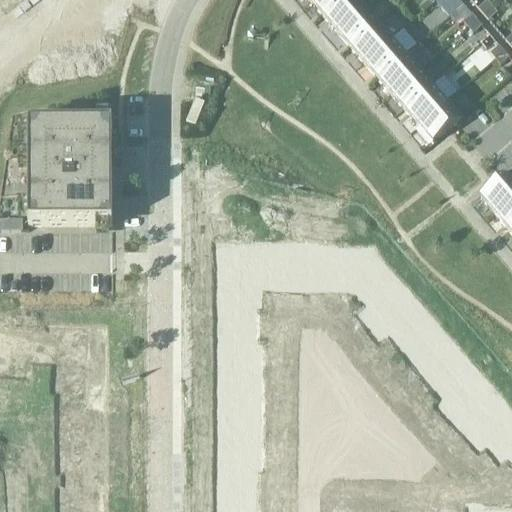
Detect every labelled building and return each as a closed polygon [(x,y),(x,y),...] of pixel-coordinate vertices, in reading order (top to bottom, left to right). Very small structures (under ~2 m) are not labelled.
[(324,20),(346,0),(314,0),(310,4),(324,20)] [(337,35),(366,10),(357,0),(346,0),(324,20),(337,35)] [(478,11),(483,17),(492,9),(487,3),(478,11)] [(488,23),(497,15),(492,9),(483,17),(488,23)] [(366,10),(337,35),(350,51),(379,26),(366,10)] [(463,24),(468,30),(477,22),(472,16),(463,24)] [(473,36),(482,28),(477,22),(468,30),(473,36)] [(393,41),(379,26),(350,51),(364,66),(393,41)] [(406,57),(393,41),(364,66),(377,82),(406,57)] [(490,56),(495,62),(504,54),(499,48),(490,56)] [(500,68),(509,60),(504,54),(495,62),(500,68)] [(419,72),(406,57),(377,82),(391,97),(419,72)] [(433,87),(419,72),(391,97),(404,112),(433,87)] [(447,104),(433,87),(404,112),(418,129),(447,104)] [(195,101),(189,117),(186,124),(195,127),(204,105),(195,101)] [(447,104),(418,129),(433,146),(462,121),(447,104)] [(28,228),(112,228),(112,128),(28,128),(28,228)] [(480,200),(495,217),(511,202),(511,178),(509,175),(480,200)] [(511,229),(511,202),(495,217),(508,233),(511,229)] [(259,249),(217,249),(217,279),(259,279),(259,249)] [(333,249),(303,249),(303,258),(303,270),(303,282),(303,291),(333,291),(333,249)] [(371,249),(333,249),(333,291),(356,291),(356,280),(371,280),(371,249)] [(303,258),(294,258),(294,270),(303,270),(303,258)] [(303,270),(294,270),(294,282),(303,282),(303,270)] [(259,279),(217,279),(217,308),(254,308),(254,309),(259,309),(259,279)] [(377,301),(359,316),(360,317),(379,340),(387,334),(386,333),(418,305),(398,282),(391,289),(377,301)] [(418,305),(386,333),(387,334),(405,355),(438,327),(418,305)] [(254,308),(217,308),(217,329),(254,329),(254,309),(254,308)] [(341,308),(333,308),(333,320),(341,320),(341,308)] [(297,317),(288,317),(288,329),(297,329),(297,317)] [(333,320),(321,320),(321,328),(333,328),(333,320)] [(438,327),(405,355),(419,371),(451,343),(438,327)] [(254,329),(217,329),(217,349),(254,349),(254,348),(254,329)] [(297,329),(288,329),(288,341),(297,341),(297,329)] [(103,330),(51,330),(51,333),(51,358),(51,361),(60,361),(103,361),(103,330)] [(23,335),(0,334),(0,377),(23,377),(23,373),(23,361),(23,349),(23,335)] [(451,343),(419,371),(432,386),(464,358),(451,343)] [(353,346),(347,351),(355,360),(361,355),(353,346)] [(254,349),(217,349),(217,370),(259,370),(259,348),(254,348),(254,349)] [(32,349),(23,349),(23,361),(32,361),(32,349)] [(361,355),(355,360),(363,369),(369,364),(361,355)] [(297,357),(288,357),(288,370),(297,370),(297,357)] [(464,358),(432,386),(445,401),(445,402),(478,374),(464,358)] [(32,361),(23,361),(23,373),(32,373),(32,361)] [(60,361),(60,390),(103,390),(103,361),(60,361)] [(259,370),(217,370),(217,390),(254,390),(254,391),(259,391),(259,370)] [(297,370),(288,370),(288,382),(297,382),(297,370)] [(445,401),(438,407),(457,430),(497,396),(478,374),(445,402),(445,401)] [(386,383),(380,388),(388,398),(394,392),(386,383)] [(103,390),(60,390),(60,410),(103,410),(103,390)] [(254,390),(217,390),(217,410),(254,410),(254,391),(254,390)] [(394,392),(388,398),(396,407),(402,402),(394,392)] [(511,413),(497,396),(457,430),(458,430),(476,451),(477,453),(485,446),(484,446),(511,421),(511,413)] [(37,398),(29,398),(29,410),(37,410),(37,398)] [(297,398),(288,398),(288,410),(297,410),(297,398)] [(37,410),(29,410),(29,423),(37,423),(37,410)] [(103,410),(60,410),(60,431),(103,431),(103,410)] [(254,410),(217,410),(217,431),(255,431),(259,431),(259,410),(254,410)] [(297,410),(288,410),(288,423),(297,423),(297,410)] [(413,414),(406,419),(414,429),(420,423),(413,414)] [(511,421),(484,446),(485,446),(499,463),(508,456),(511,461),(511,421)] [(420,423),(414,429),(422,438),(428,432),(420,423)] [(103,431),(60,431),(60,451),(103,451),(103,431)] [(255,431),(217,431),(217,451),(254,451),(255,451),(255,431)] [(31,439),(23,439),(23,451),(31,451),(31,439)] [(297,439),(288,439),(288,451),(297,451),(297,439)] [(31,451),(23,451),(23,463),(31,463),(31,451)] [(103,451),(60,451),(60,472),(103,472),(103,451)] [(254,451),(217,451),(217,472),(255,472),(259,472),(259,451),(255,451),(254,451)] [(297,451),(288,451),(288,463),(297,463),(297,451)] [(457,459),(447,467),(453,473),(462,465),(457,459)] [(462,465),(453,473),(458,479),(467,471),(462,465)] [(103,472),(60,472),(60,492),(103,492),(103,472)] [(255,472),(217,472),(217,492),(255,492),(255,472)] [(31,480),(23,480),(23,492),(31,492),(31,480)] [(297,480),(288,480),(288,492),(297,492),(297,480)] [(359,484),(347,484),(347,492),(359,492),(359,484)] [(371,484),(359,484),(359,492),(371,492),(371,484)] [(409,484),(397,484),(397,492),(409,492),(409,484)] [(421,484),(409,484),(409,492),(421,492),(421,484)] [(450,484),(437,484),(437,492),(450,492),(450,484)] [(470,484),(458,484),(458,492),(470,492),(470,484)] [(482,484),(470,484),(470,492),(482,492),(482,484)] [(31,492),(23,492),(23,504),(31,504),(31,492)] [(102,511),(103,492),(60,492),(60,511),(102,511)] [(254,511),(255,492),(217,492),(216,511),(254,511)] [(297,492),(288,492),(288,504),(297,504),(297,492)]
